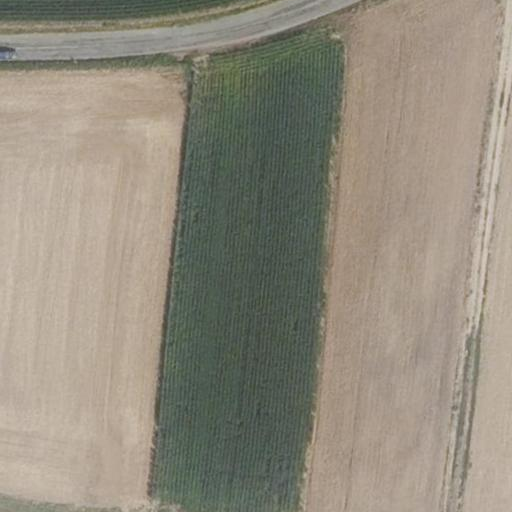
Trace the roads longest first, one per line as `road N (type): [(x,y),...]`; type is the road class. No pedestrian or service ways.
road 1 (track): [(511,32),(440,511)]
road 2 (tertiary): [(328,0),(190,39),(0,49)]
